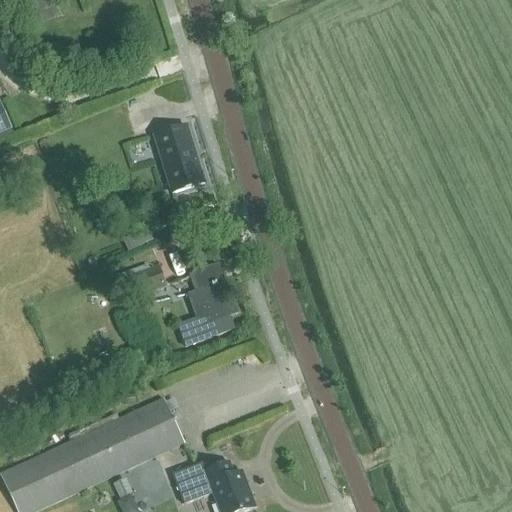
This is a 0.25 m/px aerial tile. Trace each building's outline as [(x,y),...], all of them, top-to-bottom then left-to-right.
[(57,18),(57,8),(39,8),(39,17),(57,18)] [(0,135),(11,131),(0,105),(0,135)] [(154,138),(172,195),(204,185),(186,128),(154,138)] [(128,253),(153,242),(147,230),(123,242),(128,253)] [(128,302),(167,288),(159,268),(120,282),(128,302)] [(228,317),(237,314),(226,282),(226,283),(220,268),(191,278),(196,293),(188,296),(197,321),(178,327),(185,348),(233,331),(228,317)] [(0,477),(15,511),(39,511),(184,445),(163,401),(0,477)] [(234,477),(229,464),(205,473),(202,465),(172,476),(183,506),(212,496),(218,511),(247,511),(255,509),(242,474),(234,477)] [(125,480),(113,486),(120,502),(130,497),(133,496),(125,480)] [(120,502),(118,503),(121,511),(137,511),(130,497),(120,502)]
